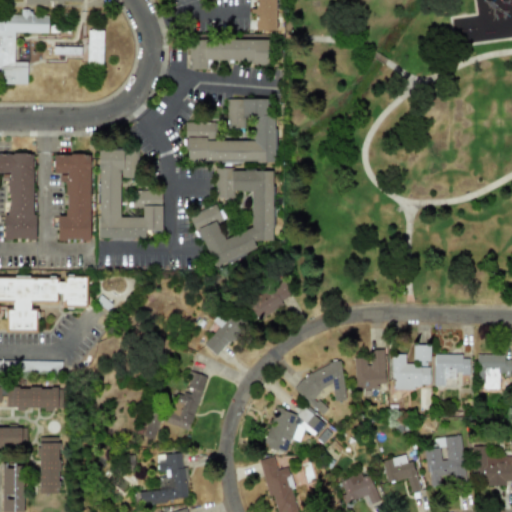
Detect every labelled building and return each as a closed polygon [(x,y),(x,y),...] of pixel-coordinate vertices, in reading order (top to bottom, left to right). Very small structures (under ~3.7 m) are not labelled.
[(273,30),(273,0),(251,0),(251,11),(253,11),(253,30),(273,30)] [(0,78),(2,79),(2,84),(25,84),(26,62),(12,61),(13,32),(46,32),(46,15),(26,15),(26,9),(19,9),(19,14),(0,14),(0,78)] [(102,30),(86,30),(85,63),(101,64),(102,30)] [(187,69),(204,69),(204,61),(270,62),(270,40),(187,38),(187,69)] [(79,46),(52,46),(51,54),(79,55),(79,46)] [(273,162),(274,114),(267,114),(267,99),(225,99),(225,127),(243,128),(243,118),(252,118),(252,140),(212,140),(212,121),(184,121),(184,161),(273,162)] [(95,238),(143,239),(144,230),(160,230),(161,190),(131,189),(130,208),(141,208),(140,217),(118,216),(118,177),(133,177),(134,149),(98,148),(95,238)] [(31,238),(32,153),(0,153),(0,172),(5,172),(5,238),(31,238)] [(88,239),(88,154),(52,153),(52,173),(63,173),(62,215),(56,215),(55,239),(88,239)] [(271,170),(214,169),(214,197),(231,198),(232,190),(250,191),(249,226),(223,239),(214,220),(195,229),(213,267),(221,263),(224,263),(252,250),(252,240),(271,240),(271,221),(270,219),(271,170)] [(205,207),(187,215),(192,227),(211,219),(205,207)] [(86,276),(0,276),(0,299),(11,299),(11,308),(4,308),(4,331),(35,331),(35,311),(28,311),(28,303),(52,303),(52,294),(60,294),(60,307),(86,307),(86,276)] [(282,304),(280,301),(290,294),(280,278),(246,301),(258,320),(282,304)] [(211,322),(218,327),(202,344),(215,356),(244,325),(225,307),(211,322)] [(428,388),(429,345),(412,345),(411,363),(404,363),(404,355),(391,354),(390,387),(428,388)] [(353,358),(354,389),(375,389),(375,384),(383,383),(382,349),(367,350),(367,357),(353,358)] [(433,385),(443,386),(443,378),(454,379),(454,374),(467,374),(468,356),(433,355),(433,385)] [(475,387),(498,387),(498,374),(510,375),(511,356),(476,356),(475,387)] [(188,430),(205,376),(189,371),(182,394),(174,392),(166,417),(148,412),(141,435),(153,439),(158,421),(188,430)] [(62,387),(1,387),(0,387),(0,394),(5,394),(4,408),(62,409),(62,387)] [(296,415),(276,407),(261,444),(284,453),(290,438),(297,441),(302,430),(316,436),(323,420),(298,410),(296,415)] [(25,427),(0,426),(0,445),(24,446),(25,427)] [(37,493),(57,493),(57,436),(37,436),(37,493)] [(428,483),(462,482),(461,436),(431,437),(431,448),(427,448),(428,483)] [(510,456),(486,457),(485,446),(471,446),(472,484),(510,484),(510,456)] [(138,491),(138,503),(186,501),(185,467),(180,467),(180,453),(156,454),(157,472),(166,471),(166,490),(138,491)] [(385,482),(405,478),(408,492),(418,490),(412,461),(405,462),(404,455),(381,460),(385,482)] [(297,511),(285,467),(276,470),(272,456),(258,460),(267,497),(271,496),(275,511),(297,511)] [(0,511),(21,511),(21,465),(0,466),(0,511)] [(369,504),(378,500),(367,474),(360,477),(358,473),(337,482),(345,503),(365,494),(369,504)]
